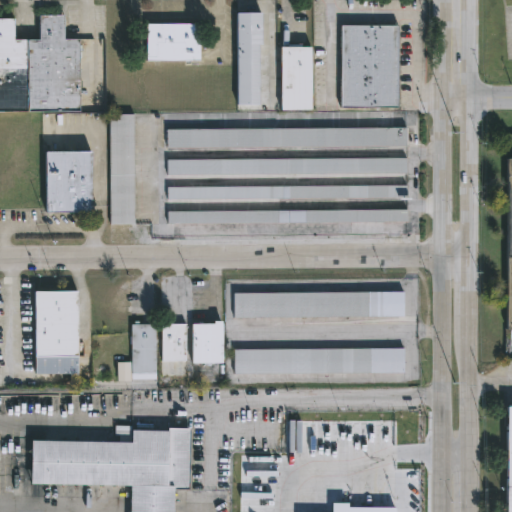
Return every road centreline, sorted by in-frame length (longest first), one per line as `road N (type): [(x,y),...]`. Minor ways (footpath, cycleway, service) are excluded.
road 1 (secondary): [(439,0),(442,511)]
road 2 (secondary): [(469,511),(471,0)]
road 3 (residential): [(470,253),(0,259)]
